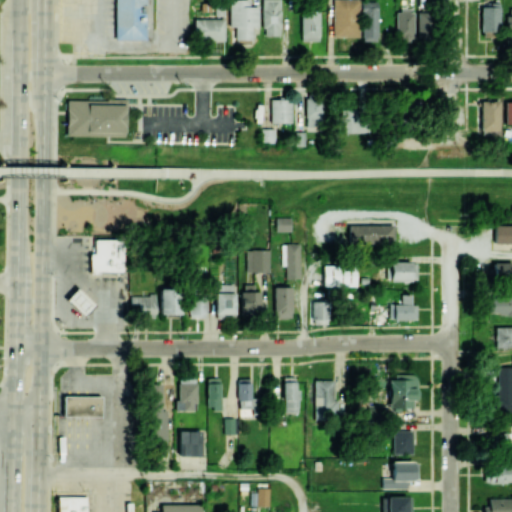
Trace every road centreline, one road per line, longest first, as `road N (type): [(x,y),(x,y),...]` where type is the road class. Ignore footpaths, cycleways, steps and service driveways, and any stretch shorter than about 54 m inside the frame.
road 1 (secondary): [(12,511),(19,0)]
road 2 (secondary): [(37,511),(44,0)]
road 3 (residential): [(44,72),(511,72)]
road 4 (residential): [(16,348),(451,342)]
road 5 (residential): [(451,511),(451,233)]
road 6 (residential): [(455,140),(453,0)]
